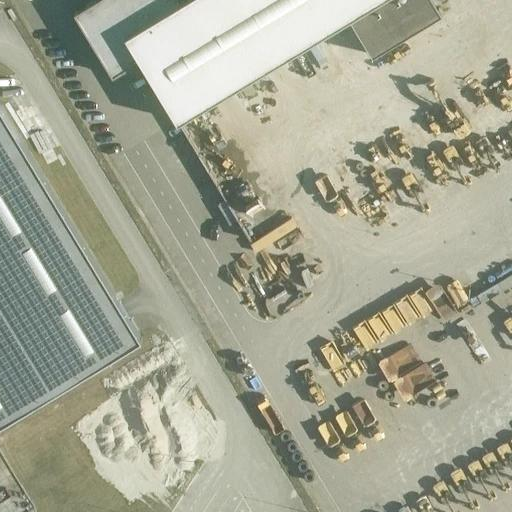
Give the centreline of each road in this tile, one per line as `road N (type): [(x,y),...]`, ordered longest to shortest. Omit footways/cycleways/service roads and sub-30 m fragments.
road 1 (unknown): [(185,511),(225,446),(227,416),(216,380),(30,75),(0,50)]
road 2 (unknown): [(368,258),(315,184),(309,159),(326,108),(511,14)]
road 3 (unknown): [(216,277),(74,34),(67,0)]
road 4 (unknown): [(350,511),(216,277)]
road 5 (unknown): [(368,258),(297,244),(257,251),(216,277)]
road 6 (unknown): [(511,199),(411,249),(368,258)]
